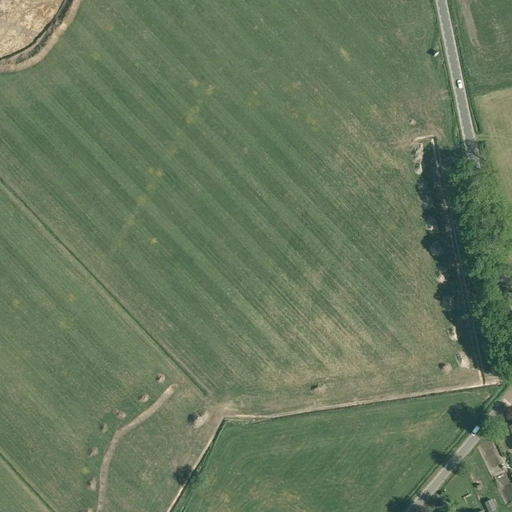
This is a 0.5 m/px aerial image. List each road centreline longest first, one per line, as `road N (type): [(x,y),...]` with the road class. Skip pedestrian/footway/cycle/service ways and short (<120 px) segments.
road 1 (tertiary): [(511,333),(443,0)]
road 2 (unclassified): [(413,511),(511,395)]
